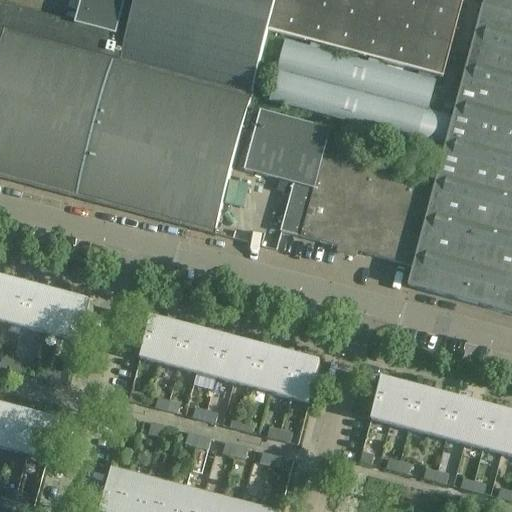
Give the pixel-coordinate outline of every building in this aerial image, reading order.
[(0,0),(0,180),(215,237),(269,32),(277,0),(83,0),(77,25),(0,4),(0,0)] [(277,0),(269,32),(298,40),(297,44),(292,42),(276,102),(427,142),(442,82),(394,69),(395,65),(443,78),(464,0),(277,0)] [(511,0),(484,0),(442,160),(439,172),(413,269),(408,288),(511,315),(511,0)] [(281,234),(413,269),(439,172),(324,141),(327,131),(255,112),(240,171),(294,186),(281,234)] [(0,280),(0,323),(4,325),(14,284),(0,280)] [(4,325),(22,330),(33,289),(14,284),(4,325)] [(33,289),(22,330),(41,335),(52,294),(33,289)] [(41,335),(60,340),(71,299),(52,294),(41,335)] [(89,304),(71,299),(60,340),(79,345),(89,304)] [(140,361),(159,366),(170,325),(151,320),(140,361)] [(188,330),(170,325),(159,366),(178,371),(188,330)] [(207,335),(188,330),(178,371),(196,376),(207,335)] [(226,340),(207,335),(196,376),(215,381),(226,340)] [(245,345),(226,340),(215,381),(234,386),(245,345)] [(264,350),(245,345),(234,386),(253,391),(264,350)] [(282,355),(264,350),(253,391),(272,396),(282,355)] [(290,401),(301,360),(282,355),(272,396),(290,401)] [(320,365),(301,360),(290,401),(309,406),(320,365)] [(2,371),(11,373),(13,364),(4,361),(2,371)] [(24,367),(13,364),(11,373),(22,376),(24,367)] [(39,381),(48,383),(51,373),(42,371),(39,381)] [(62,376),(51,373),(48,383),(59,386),(62,376)] [(390,427),(401,386),(382,381),(371,422),(390,427)] [(390,427),(409,432),(420,391),(401,386),(390,427)] [(409,432),(428,437),(438,396),(420,391),(409,432)] [(127,392),(127,393),(124,403),(138,407),(141,396),(127,392)] [(428,437),(446,442),(457,401),(438,396),(428,437)] [(159,400),(156,412),(166,414),(169,403),(159,400)] [(476,406),(457,401),(446,442),(465,447),(476,406)] [(169,403),(166,414),(176,417),(179,406),(169,403)] [(465,447),(484,452),(495,411),(476,406),(465,447)] [(21,412),(2,407),(0,413),(0,450),(10,453),(21,412)] [(196,411),(194,422),(204,424),(207,414),(196,411)] [(484,452),(503,457),(511,422),(511,415),(495,411),(484,452)] [(29,458),(39,417),(21,412),(10,453),(29,458)] [(207,414),(204,424),(214,427),(217,416),(207,414)] [(47,463),(58,422),(39,417),(29,458),(47,463)] [(131,433),(134,423),(125,420),(122,431),(131,433)] [(234,420),(231,432),(241,434),(244,423),(234,420)] [(511,422),(503,457),(511,459),(511,422)] [(244,423),(241,434),(252,437),(255,426),(244,423)] [(147,437),(159,440),(162,430),(150,427),(147,437)] [(172,433),(162,430),(159,440),(169,443),(172,433)] [(272,430),(269,442),(279,444),(282,433),(272,430)] [(282,433),(279,444),(289,447),(293,435),(282,433)] [(187,448),(197,450),(200,440),(190,438),(187,448)] [(209,443),(200,440),(197,450),(206,453),(209,443)] [(224,458),(235,460),(237,450),(227,447),(224,458)] [(246,452),(237,450),(235,460),(243,463),(246,452)] [(363,454),(360,466),(371,469),(374,457),(363,454)] [(262,467),(272,470),(275,460),(265,457),(262,467)] [(284,462),(275,460),(272,470),(281,472),(284,462)] [(387,473),(397,476),(400,464),(391,461),(387,473)] [(411,467),(400,464),(397,476),(408,478),(411,467)] [(100,511),(120,511),(130,475),(111,470),(100,511)] [(425,483),(435,486),(438,474),(428,471),(425,483)] [(448,477),(438,474),(435,486),(445,488),(448,477)] [(140,511),(149,480),(130,475),(120,511),(140,511)] [(160,511),(168,485),(149,480),(140,511),(160,511)] [(462,493),(473,495),(476,484),(465,481),(462,493)] [(21,486),(11,484),(6,502),(16,505),(19,495),(21,486)] [(486,486),(476,484),(473,495),(483,498),(486,486)] [(168,485),(160,511),(180,511),(186,490),(168,485)] [(200,511),(205,495),(186,490),(180,511),(200,511)] [(500,503),(510,505),(511,498),(511,493),(503,491),(500,503)] [(19,495),(16,505),(26,508),(28,498),(19,495)] [(205,495),(200,511),(220,511),(224,500),(205,495)] [(240,511),(243,505),(224,500),(220,511),(240,511)]
